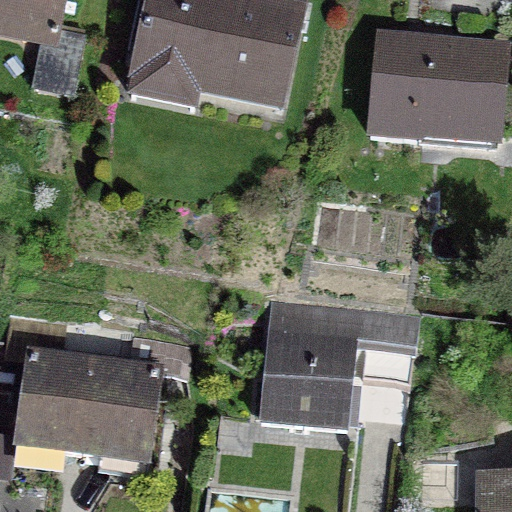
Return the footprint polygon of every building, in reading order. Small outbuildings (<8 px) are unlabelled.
[(67,0),(0,0),(0,25),(45,35),(34,91),(73,98),(84,41),(60,36),(67,0)] [(302,11),(248,0),(151,0),(134,78),(138,79),(140,68),(197,81),(195,91),(281,110),(302,11)] [(506,56),(378,46),(371,141),(421,145),(422,135),(511,141),(511,108),(502,108),(506,56)] [(418,318),(274,304),(261,430),(346,438),(352,381),(411,387),(418,318)] [(83,458),(95,369),(61,365),(67,324),(12,317),(7,351),(29,354),(17,450),(83,458)] [(95,369),(83,458),(149,467),(161,378),(188,382),(192,346),(136,338),(131,374),(95,369)] [(348,511),(351,492),(296,487),(293,511),(348,511)] [(511,511),(511,487),(488,487),(488,511),(511,511)]
